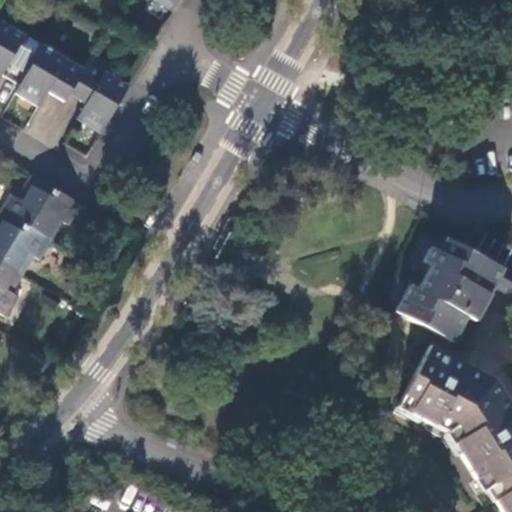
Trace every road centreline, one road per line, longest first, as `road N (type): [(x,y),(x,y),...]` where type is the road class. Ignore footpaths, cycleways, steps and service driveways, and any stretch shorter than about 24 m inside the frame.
road 1 (tertiary): [(263,103),(126,335),(68,409)]
road 2 (residential): [(263,103),(418,186),(478,203),(511,203)]
road 3 (residential): [(0,132),(94,184),(173,46)]
road 4 (residential): [(68,409),(271,511)]
